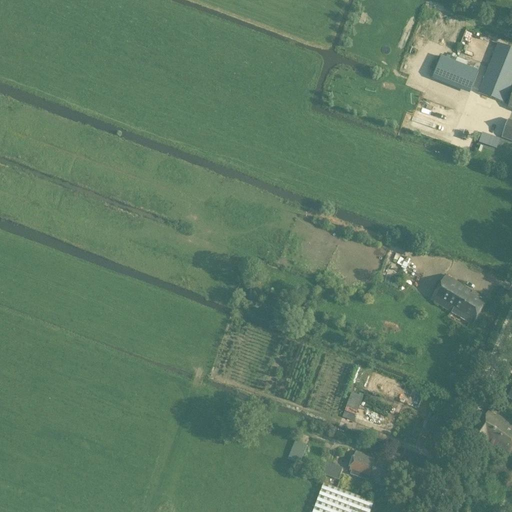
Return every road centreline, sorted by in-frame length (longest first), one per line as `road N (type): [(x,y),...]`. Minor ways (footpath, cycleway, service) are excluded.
road 1 (track): [(149,511),(196,387),(0,313)]
road 2 (secondary): [(433,511),(511,326)]
